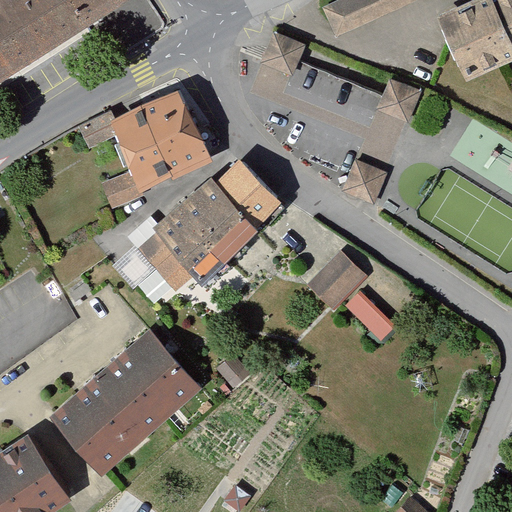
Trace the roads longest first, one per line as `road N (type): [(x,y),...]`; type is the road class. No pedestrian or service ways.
road 1 (residential): [(511,332),(272,162),(237,128),(216,88),(207,29)]
road 2 (unclassified): [(207,29),(0,149)]
road 3 (residential): [(463,511),(511,368)]
